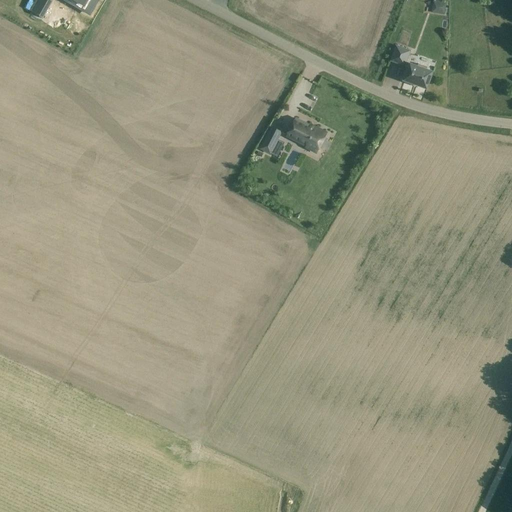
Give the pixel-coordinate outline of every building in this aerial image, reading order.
[(35,0),(30,11),(42,18),(52,0),(35,0)] [(446,14),(446,1),(433,1),(432,13),(446,14)] [(411,51),(397,45),(391,60),(405,66),(411,51)] [(418,66),(410,63),(404,80),(427,89),(434,72),(426,69),(427,66),(419,64),(418,66)] [(307,147),(317,152),(327,133),(317,128),(316,129),(296,118),(287,136),(307,146),(307,147)] [(273,148),(281,131),(273,127),(264,143),(273,148)]
